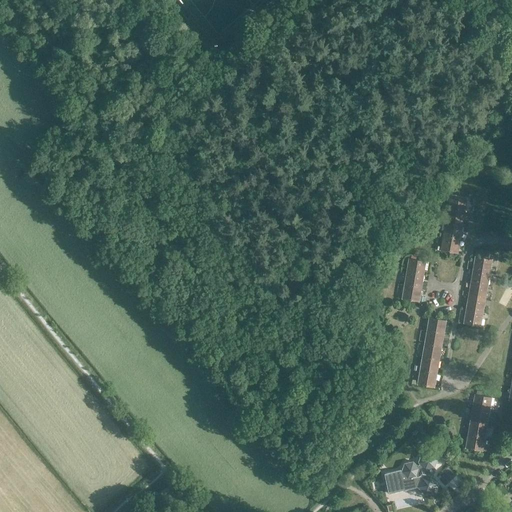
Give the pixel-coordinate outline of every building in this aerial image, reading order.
[(152,0),(143,0),(141,1),(150,12),(157,7),(152,0)] [(413,176),(404,165),(397,171),(405,181),(413,176)] [(449,197),(447,211),(464,213),(466,200),(449,197)] [(445,224),(461,227),(464,213),(447,211),(445,224)] [(445,224),(442,237),(459,240),(461,227),(445,224)] [(459,240),(442,237),(440,250),(457,253),(459,240)] [(472,270),(489,273),(491,259),(475,257),(472,270)] [(425,261),(409,258),(406,272),(422,275),(425,261)] [(472,270),(470,283),(486,286),(489,273),(472,270)] [(406,272),(404,285),(420,288),(422,275),(406,272)] [(199,277),(192,282),(200,293),(207,287),(199,277)] [(486,286),(470,283),(468,297),(484,299),(486,286)] [(420,288),(404,285),(401,298),(417,301),(420,288)] [(468,297),(465,310),(482,313),(484,299),(468,297)] [(482,313),(465,310),(463,323),(479,326),(482,313)] [(428,318),(426,331),(443,334),(445,321),(428,318)] [(426,331),(424,345),(440,347),(443,334),(426,331)] [(421,358),(438,361),(440,347),(424,345),(421,358)] [(421,358),(419,371),(436,374),(438,361),(421,358)] [(419,371),(417,384),(433,387),(436,374),(419,371)] [(474,395),(472,408),(488,411),(491,397),(474,395)] [(469,422),(486,424),(488,411),(472,408),(469,422)] [(316,414),(309,420),(317,430),(324,425),(316,414)] [(469,422),(467,435),(484,437),(486,424),(469,422)] [(484,437),(467,435),(465,448),(482,451),(484,437)] [(391,493),(400,491),(419,487),(425,494),(434,492),(436,483),(431,477),(437,459),(430,451),(421,453),(418,463),(419,465),(417,467),(413,462),(404,463),(401,471),(400,470),(387,473),(391,493)] [(169,486),(160,492),(169,503),(177,497),(169,486)]
